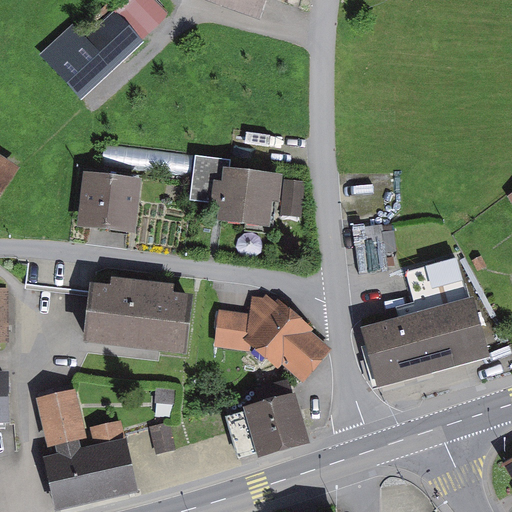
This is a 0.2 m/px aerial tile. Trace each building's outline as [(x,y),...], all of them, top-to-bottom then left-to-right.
[(73,24),(39,56),(80,99),(169,16),(154,0),(122,0),(84,35),(73,24)] [(214,0),(258,18),(265,0),(214,0)] [(0,189),(12,171),(0,163),(0,189)] [(276,175),(229,170),(224,219),(270,224),(276,175)] [(134,180),(88,175),(83,219),(130,224),(134,180)] [(304,187),(286,186),(284,217),(302,218),(304,187)] [(385,275),(383,236),(360,237),(362,276),(385,275)] [(420,315),(367,330),(381,381),(484,352),(458,259),(408,273),(420,315)] [(189,294),(95,282),(88,334),(183,346),(189,294)] [(9,291),(0,291),(0,345),(9,346),(9,291)] [(218,342),(255,344),(277,364),(283,358),(301,376),(327,348),(283,306),(280,310),(269,300),(253,299),(252,316),(220,315),(218,342)] [(73,392),(42,399),(54,457),(48,458),(57,502),(131,485),(118,424),(95,429),(99,448),(86,451),(73,392)] [(294,397),(229,416),(241,456),(305,438),(294,397)] [(153,428),(158,451),(174,448),(169,424),(153,428)]
